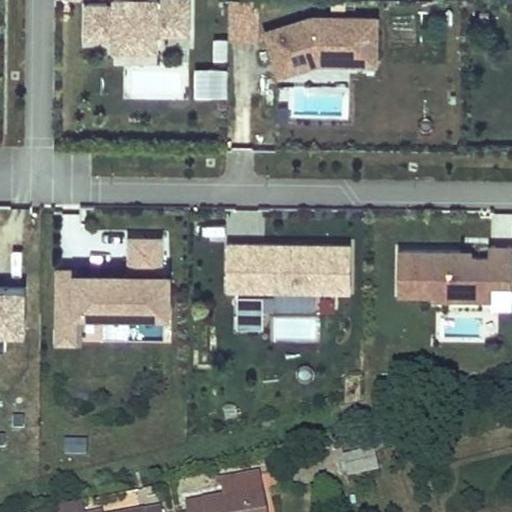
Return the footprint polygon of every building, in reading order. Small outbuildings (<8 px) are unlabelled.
[(187,50),(187,0),(113,0),(114,3),(86,2),(85,48),(101,49),(113,61),(156,61),(169,49),(187,50)] [(262,0),(230,0),(230,37),(261,38),(262,0)] [(266,31),(277,69),(317,59),(373,59),(374,19),(311,17),(266,31)] [(213,58),(229,60),(232,38),(216,36),(213,58)] [(229,74),(195,72),(194,99),(228,100),(229,74)] [(161,268),(161,237),(133,237),(132,267),(58,267),(58,340),(82,341),(82,314),(176,315),(176,268),(161,268)] [(351,288),(351,242),(231,241),(230,287),(351,288)] [(511,284),(511,247),(490,247),(490,258),(460,258),(460,252),(399,252),(399,293),(436,294),(436,298),(490,299),(491,284),(511,284)] [(23,290),(0,289),(0,332),(22,332),(23,290)] [(243,293),(241,321),(264,323),(266,295),(243,293)] [(417,431),(398,435),(401,448),(421,443),(417,431)] [(87,454),(87,439),(65,439),(65,455),(87,454)] [(373,451),(343,458),(348,475),(377,468),(373,451)] [(224,498),(260,492),(257,475),(216,483),(217,489),(222,488),(224,498)] [(263,511),(260,492),(224,498),(185,505),(186,511),(263,511)] [(81,511),(80,502),(56,508),(56,511),(81,511)]
